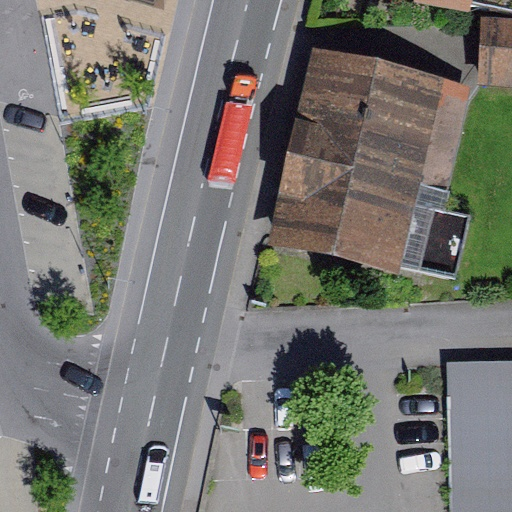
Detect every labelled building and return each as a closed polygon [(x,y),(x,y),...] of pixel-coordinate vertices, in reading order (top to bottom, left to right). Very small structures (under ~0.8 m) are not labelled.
[(147,0),(186,11),(188,0),(147,0)] [(511,0),(455,0),(511,11),(511,0)] [(511,34),(491,33),(488,86),(511,88),(511,34)] [(465,103),(325,74),(289,246),(464,283),(477,220),(442,213),(465,103)] [(511,468),(511,359),(461,360),(462,469),(511,468)] [(0,511),(39,511),(24,439),(2,443),(0,433),(0,511)]
